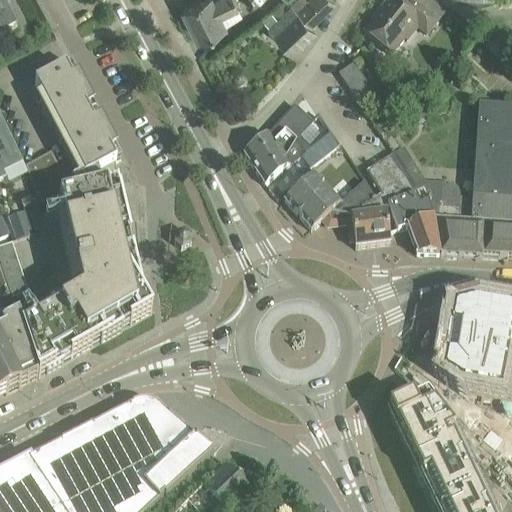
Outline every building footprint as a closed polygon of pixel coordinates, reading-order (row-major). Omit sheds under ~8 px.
[(0,0),(0,38),(16,30),(1,0),(0,0)] [(225,25),(219,14),(237,5),(234,0),(195,0),(182,7),(197,38),(225,25)] [(310,25),(334,3),(331,0),(307,0),(308,0),(307,0),(296,0),(291,6),(277,20),(268,11),(260,20),(268,28),(292,53),(315,31),(310,25)] [(378,20),(364,36),(391,58),(405,42),(407,44),(418,30),(430,40),(440,27),(407,0),(390,0),(376,18),(378,20)] [(339,76),(358,105),(372,95),(353,66),(339,76)] [(66,70),(35,86),(84,181),(71,189),(52,193),(54,201),(112,185),(109,169),(116,166),(110,154),(115,151),(100,122),(93,125),(86,111),(93,108),(77,79),(72,82),(66,70)] [(435,222),(440,259),(440,260),(482,263),(482,260),(511,262),(511,109),(479,108),(472,202),(460,201),(460,198),(458,192),(456,190),(452,188),(450,187),(425,186),(403,151),(392,158),(407,181),(414,198),(418,211),(429,207),(435,222)] [(340,150),(319,119),(311,124),(295,109),(268,138),(244,157),(265,189),(300,161),(310,174),(340,150)] [(0,181),(5,180),(3,175),(23,165),(0,117),(0,181)] [(51,153),(24,167),(42,204),(54,201),(52,193),(71,189),(51,153)] [(326,221),(330,226),(374,204),(376,203),(345,154),(328,169),(326,167),(314,178),(284,204),(312,234),(326,221)] [(386,216),(390,215),(387,208),(414,198),(407,181),(392,158),(366,175),(382,200),(378,207),(376,203),(374,204),(330,226),(346,224),(349,246),(354,245),(355,252),(390,247),(386,216)] [(82,298),(22,331),(35,373),(38,380),(39,381),(46,377),(63,368),(63,367),(89,352),(93,350),(100,346),(101,347),(122,334),(152,317),(139,295),(142,294),(139,281),(135,267),(125,269),(123,258),(133,255),(132,255),(132,253),(122,212),(122,211),(117,187),(116,187),(113,187),(59,200),(82,298)] [(417,258),(440,259),(435,222),(429,207),(418,211),(414,198),(387,208),(390,215),(398,234),(407,231),(417,257),(417,258)] [(10,226),(15,243),(31,238),(25,221),(10,226)] [(0,228),(0,241),(8,239),(5,227),(0,228)] [(174,247),(182,253),(191,249),(192,240),(184,234),(176,233),(174,247)] [(12,245),(0,248),(0,256),(14,252),(12,245)] [(14,252),(0,256),(0,264),(17,259),(14,252)] [(17,259),(0,264),(0,266),(2,272),(19,266),(17,259)] [(19,266),(2,272),(2,274),(4,279),(21,273),(19,266)] [(21,273),(4,279),(5,281),(7,286),(24,281),(21,273)] [(24,281),(7,286),(8,289),(9,293),(26,288),(24,281)] [(26,288),(9,293),(11,300),(29,295),(26,288)] [(447,377),(446,378),(468,392),(507,398),(511,370),(511,312),(483,308),(483,307),(458,313),(458,314),(456,329),(453,329),(452,333),(453,333),(451,344),(450,344),(450,346),(451,347),(449,358),(448,357),(447,361),(450,362),(447,377)] [(0,326),(0,393),(3,392),(6,398),(21,390),(20,389),(38,380),(35,373),(22,331),(17,318),(0,326)] [(411,403),(388,414),(395,429),(396,428),(436,511),(484,511),(452,443),(446,446),(444,441),(454,436),(434,411),(436,409),(427,397),(412,404),(411,403)] [(0,475),(0,511),(150,511),(164,500),(165,501),(214,456),(190,436),(160,410),(154,406),(147,404),(140,405),(133,407),(70,440),(31,460),(30,459),(16,466),(17,467),(0,475)] [(178,511),(234,511),(252,496),(225,468),(178,511)]
